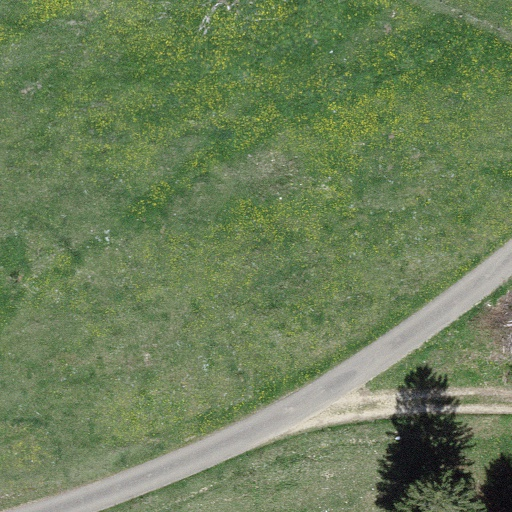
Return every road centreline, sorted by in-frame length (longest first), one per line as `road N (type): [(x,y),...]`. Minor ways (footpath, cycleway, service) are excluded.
road 1 (track): [(45,511),(286,421),(402,336),(511,240)]
road 2 (track): [(286,421),(511,415)]
